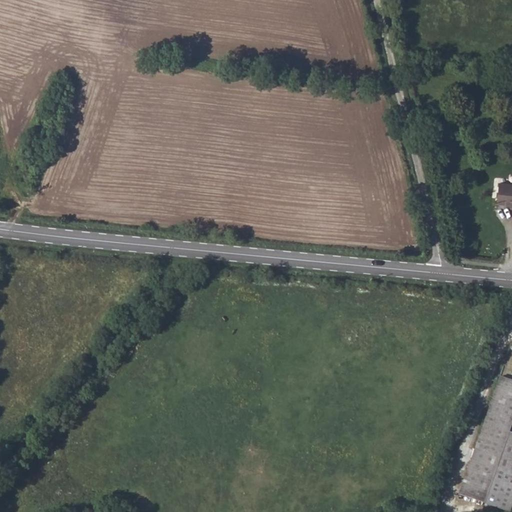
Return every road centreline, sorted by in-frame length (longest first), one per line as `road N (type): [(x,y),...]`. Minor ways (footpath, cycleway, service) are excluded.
road 1 (secondary): [(439,273),(0,229)]
road 2 (track): [(181,249),(143,318),(0,472)]
road 3 (unclassified): [(439,273),(381,0)]
